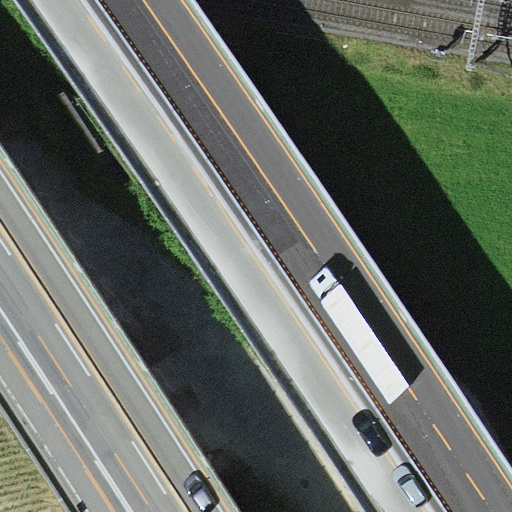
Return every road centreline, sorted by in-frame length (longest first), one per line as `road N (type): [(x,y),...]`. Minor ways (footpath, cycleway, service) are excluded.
road 1 (motorway): [(420,511),(77,0)]
road 2 (motorway): [(0,242),(179,511)]
